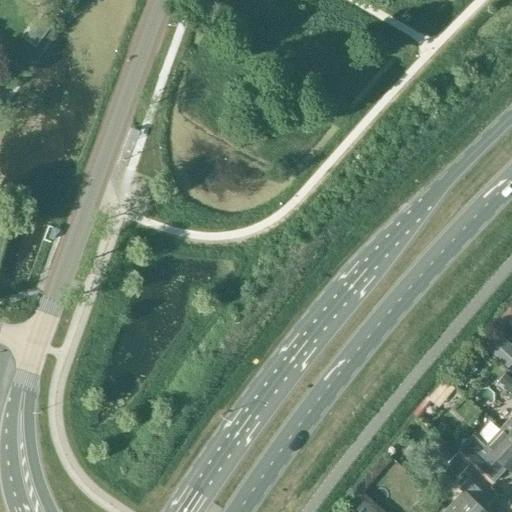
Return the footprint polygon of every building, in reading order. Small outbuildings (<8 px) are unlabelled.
[(59,11),(48,4),(43,12),(54,19),(59,11)] [(484,346),(502,362),(511,352),(493,336),(511,314),(511,307),(510,306),(487,331),(492,336),(484,346)] [(454,388),(444,380),(428,400),(438,408),(454,388)] [(511,414),(500,428),(511,439),(511,414)] [(511,439),(500,428),(484,445),(472,435),(468,439),(465,439),(460,445),(460,448),(456,452),(489,483),(504,466),(511,473),(511,439)] [(468,464),(455,453),(444,466),(457,477),(468,464)] [(461,491),(445,508),(448,511),(485,511),(484,510),(494,499),(469,476),(458,488),(461,491)]
